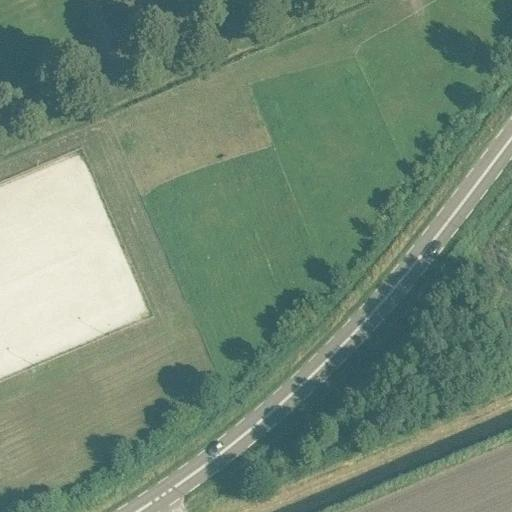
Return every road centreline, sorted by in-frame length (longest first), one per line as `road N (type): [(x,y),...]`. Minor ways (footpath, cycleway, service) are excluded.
road 1 (secondary): [(133,511),(232,443),(364,324),(511,137)]
road 2 (unclassified): [(301,0),(0,127)]
